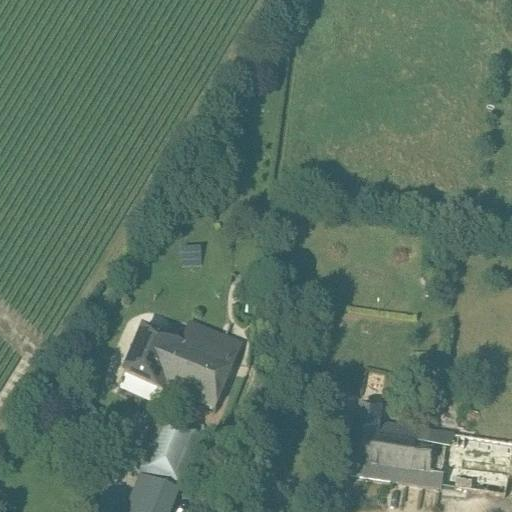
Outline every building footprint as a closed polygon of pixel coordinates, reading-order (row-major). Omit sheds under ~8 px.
[(432,301),(431,279),(414,279),(415,301),(432,301)] [(242,346),(191,326),(182,347),(143,330),(124,376),(164,393),(164,392),(215,413),(233,369),(242,346)] [(72,445),(102,427),(89,406),(59,423),(72,445)] [(381,412),(361,409),(354,458),(351,478),(505,500),(506,494),(511,494),(511,447),(389,428),(379,426),(381,412)] [(159,422),(139,474),(183,491),(203,439),(159,422)]
